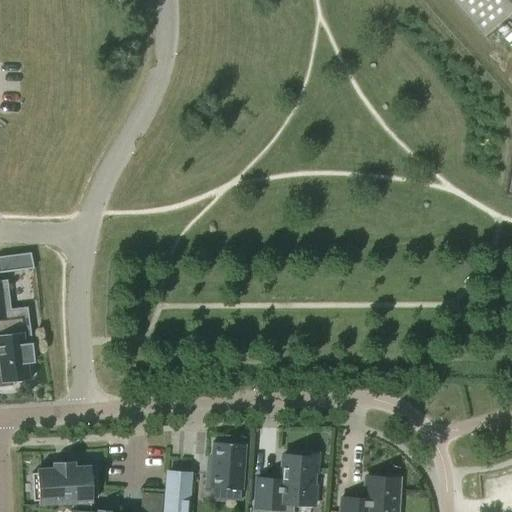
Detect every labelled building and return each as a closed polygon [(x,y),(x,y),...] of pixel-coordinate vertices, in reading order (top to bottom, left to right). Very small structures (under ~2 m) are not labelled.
[(511,25),(511,0),(451,0),(484,38),(496,27),(502,34),(511,25)] [(32,252),(0,256),(0,272),(33,268),(32,252)] [(0,387),(14,386),(13,382),(30,380),(28,363),(34,362),(31,338),(25,338),(22,314),(5,317),(0,281),(0,280),(0,387)] [(211,474),(207,473),(206,488),(242,490),(245,445),(224,443),(213,443),(211,474)] [(315,487),(313,487),(314,472),(316,472),(317,455),(304,454),(304,457),(283,455),(281,481),(257,479),(255,508),(279,510),(279,503),(297,504),(297,507),(311,508),(311,505),(314,506),(315,487)] [(75,503),(90,503),(90,502),(92,502),(92,498),(97,498),(96,470),(91,471),(90,466),(74,467),(74,462),(75,462),(75,461),(52,463),(53,468),(36,469),(37,473),(32,474),(33,501),(38,501),(38,505),(75,503)] [(167,473),(166,494),(164,511),(186,511),(189,474),(167,473)] [(396,511),(398,479),(366,477),(365,500),(342,498),(341,511),(396,511)] [(90,511),(90,503),(75,503),(74,511),(70,511),(109,511),(110,511),(111,511),(96,510),(96,511),(90,511)]
